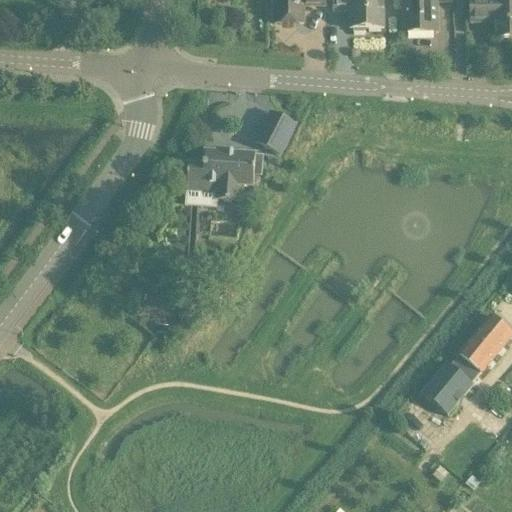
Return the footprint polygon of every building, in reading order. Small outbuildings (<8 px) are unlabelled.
[(273,0),(274,26),(303,26),(303,9),(325,8),(324,0),(273,0)] [(383,0),(332,0),(333,13),(349,13),(349,31),(383,30),(383,0)] [(403,0),(404,34),(436,34),(435,0),(403,0)] [(511,0),(469,0),(470,25),(495,24),(495,40),(511,40),(511,0)] [(269,114),(254,145),(281,158),(296,128),(269,114)] [(188,165),(186,193),(216,195),(216,202),(238,204),(239,188),(253,189),(253,178),(261,178),(263,158),(255,157),(205,153),(204,166),(188,165)] [(490,318),(457,357),(459,358),(450,368),(446,365),(421,396),(446,418),(472,386),(481,376),(480,375),(511,336),(490,318)]
